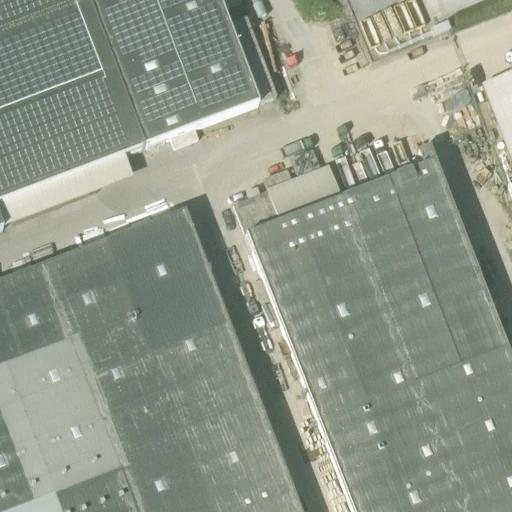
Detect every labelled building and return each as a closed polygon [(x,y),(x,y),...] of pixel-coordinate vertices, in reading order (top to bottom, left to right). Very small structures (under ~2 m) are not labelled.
[(227,31),(222,16),(215,0),(0,0),(0,209),(123,162),(170,145),(171,149),(173,154),(198,145),(194,135),(258,111),(258,110),(227,31)] [(240,9),(236,0),(215,0),(222,16),(240,9)] [(358,24),(368,52),(428,29),(417,1),(358,24)] [(246,24),(227,31),(258,110),(276,103),(246,24)] [(430,31),(433,41),(449,34),(445,26),(430,31)] [(511,78),(482,91),(511,166),(511,165),(511,78)] [(434,168),(428,152),(415,157),(421,172),(434,168)] [(123,162),(0,209),(0,229),(2,235),(132,185),(123,162)] [(511,511),(511,371),(434,168),(421,172),(341,203),(318,212),(279,227),(245,241),(349,511),(511,511)] [(318,212),(341,203),(329,171),(305,181),(318,212)] [(267,196),(267,197),(279,227),(318,212),(305,181),(267,196)] [(245,241),(279,227),(267,197),(259,200),(233,210),(245,241)] [(0,288),(0,511),(296,511),(184,218),(0,288)]
